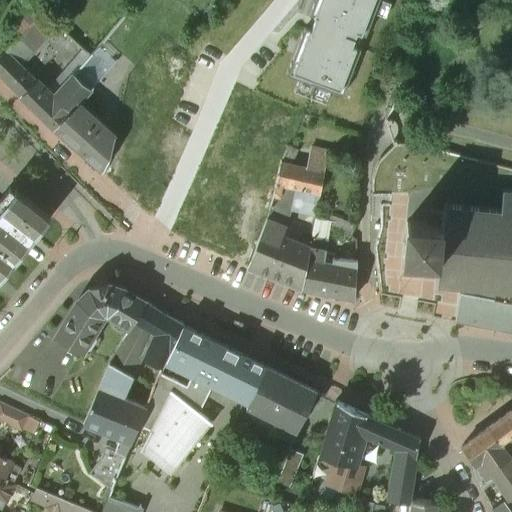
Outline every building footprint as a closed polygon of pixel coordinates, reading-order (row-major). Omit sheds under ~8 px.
[(314,0),(287,73),(343,94),(378,0),(314,0)] [(29,2),(17,14),(15,12),(7,20),(11,24),(14,28),(20,34),(40,13),(29,2)] [(11,44),(6,50),(21,65),(52,32),(61,41),(68,33),(58,24),(57,25),(42,12),(40,13),(20,34),(11,44)] [(10,31),(5,37),(11,44),(20,34),(14,28),(10,31)] [(102,42),(74,72),(91,88),(119,58),(102,42)] [(21,65),(6,50),(0,56),(0,72),(21,95),(35,80),(21,65)] [(74,72),(54,95),(70,111),(73,107),(74,107),(79,102),(91,88),(74,72)] [(35,80),(21,95),(29,102),(44,86),(37,78),(35,80)] [(54,95),(44,86),(29,102),(55,127),(70,111),(54,95)] [(79,102),(74,107),(73,107),(70,111),(55,127),(70,142),(87,156),(92,150),(105,125),(79,102)] [(105,125),(92,150),(87,156),(103,170),(112,150),(115,134),(105,125)] [(297,149),(287,145),(280,161),(291,164),(297,149)] [(269,209),(267,216),(285,223),(295,188),(320,193),(328,150),(310,148),(305,168),(291,164),(280,161),(271,203),(269,209)] [(435,272),(434,279),(494,286),(494,289),(509,291),(510,288),(511,287),(511,188),(502,187),(500,207),(443,201),(442,207),(429,206),(427,221),(407,219),(405,237),(403,256),(424,259),(422,271),(435,272)] [(0,209),(0,282),(50,218),(15,190),(2,207),(0,209)] [(332,215),(331,220),(329,232),(348,239),(354,225),(332,215)] [(285,223),(267,216),(254,250),(248,267),(289,283),(294,269),(299,241),(282,234),(286,224),(285,223)] [(331,220),(315,217),(310,245),(310,247),(325,250),(329,232),(331,220)] [(310,245),(299,241),(294,269),(289,283),(302,288),(310,247),(310,245)] [(332,260),(323,258),(325,250),(310,247),(302,288),(355,299),(357,266),(357,260),(332,258),(332,260)] [(125,289),(108,284),(91,288),(78,300),(56,338),(81,352),(105,312),(130,327),(145,301),(125,289)] [(511,303),(460,293),(455,321),(511,331),(511,303)] [(130,327),(118,349),(137,360),(140,356),(164,365),(167,359),(167,360),(184,325),(163,315),(145,301),(130,327)] [(455,315),(436,311),(434,317),(455,321),(455,315)] [(266,366),(184,325),(168,360),(193,374),(194,374),(213,384),(214,384),(231,392),(249,401),(266,366)] [(137,360),(118,349),(110,362),(131,374),(133,370),(137,360)] [(131,374),(110,362),(99,387),(125,398),(134,376),(131,374)] [(316,391),(266,366),(249,401),(246,407),(288,428),(296,432),(316,391)] [(187,385),(179,381),(178,381),(160,372),(154,385),(146,407),(139,424),(138,425),(150,431),(140,451),(141,451),(144,445),(170,465),(206,419),(212,424),(213,423),(199,412),(213,384),(194,374),(193,374),(191,377),(187,385)] [(125,398),(99,387),(83,423),(119,438),(130,443),(138,425),(139,424),(138,424),(146,407),(125,398)] [(0,402),(0,420),(19,430),(26,415),(0,402)] [(366,415),(337,402),(321,457),(339,462),(351,466),(361,434),(366,415)] [(511,409),(502,417),(511,429),(511,409)] [(394,427),(366,415),(361,434),(378,441),(386,445),(394,427)] [(511,429),(502,417),(489,427),(501,443),(511,435),(511,429)] [(394,427),(386,445),(390,446),(398,429),(394,427)] [(489,427),(461,447),(475,466),(480,473),(487,468),(496,481),(509,500),(511,497),(511,459),(501,443),(489,427)] [(293,439),(296,432),(288,428),(284,435),(293,439)] [(418,438),(398,429),(390,446),(396,448),(387,500),(385,511),(410,511),(412,504),(409,504),(418,438)] [(378,441),(361,434),(351,466),(369,471),(378,441)] [(511,435),(501,443),(511,459),(511,435)] [(130,443),(119,438),(114,451),(125,456),(130,443)] [(114,451),(104,447),(98,459),(118,472),(125,456),(114,451)] [(288,448),(274,481),(289,486),(302,454),(288,448)] [(118,472),(98,459),(93,471),(115,480),(118,472)] [(14,464),(7,460),(2,468),(9,472),(14,464)] [(351,466),(339,462),(333,479),(346,483),(351,466)] [(487,468),(480,473),(475,466),(473,467),(473,470),(483,490),(496,481),(487,468)] [(89,511),(33,488),(27,502),(51,511),(89,511)] [(138,511),(139,511),(107,498),(101,511),(138,511)] [(436,511),(437,503),(412,500),(412,504),(410,511),(436,511)] [(510,511),(503,501),(492,509),(492,511),(510,511)]
